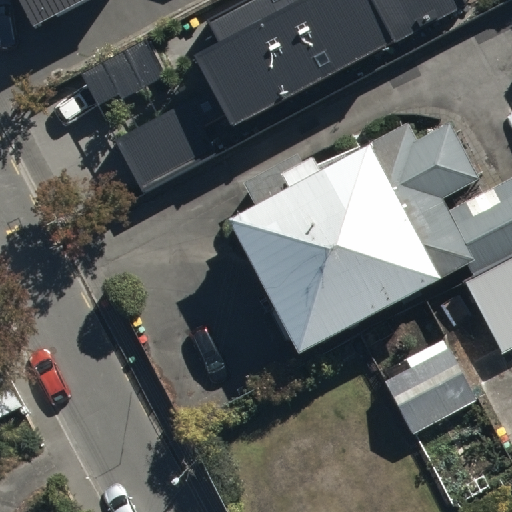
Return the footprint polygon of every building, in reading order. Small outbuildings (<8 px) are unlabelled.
[(17,0),(32,28),(86,0),(17,0)] [(193,62),(235,135),(468,9),(462,0),(308,0),(303,3),(302,0),(259,0),(207,29),(218,49),(193,62)] [(151,43),(82,78),(99,112),(169,77),(151,43)] [(112,146),(138,192),(207,154),(193,128),(202,123),(191,104),(112,146)] [(256,212),(228,227),(297,359),(469,268),(471,272),(511,250),(511,177),(443,214),(437,203),(477,181),(449,128),(416,145),(406,125),(315,173),(305,155),(243,188),(256,212)] [(511,261),(465,287),(502,357),(511,351),(511,261)]
